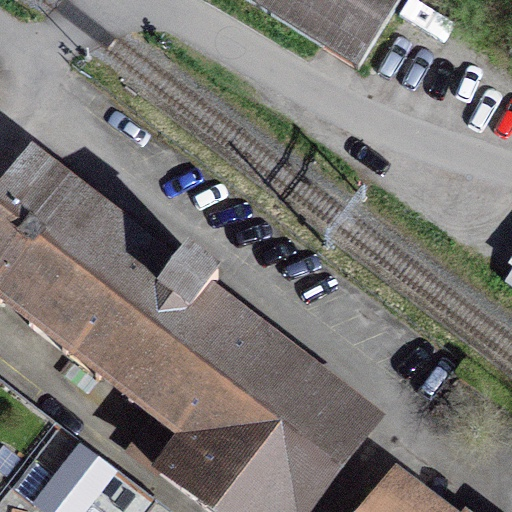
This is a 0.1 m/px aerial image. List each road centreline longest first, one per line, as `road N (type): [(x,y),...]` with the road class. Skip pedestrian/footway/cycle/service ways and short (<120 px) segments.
road 1 (residential): [(37,94),(430,389),(337,511)]
road 2 (residential): [(511,179),(323,90),(161,0)]
road 3 (residential): [(169,511),(108,464),(111,446),(0,361)]
